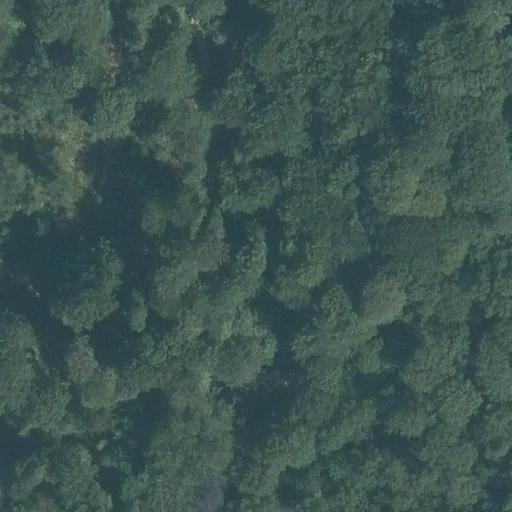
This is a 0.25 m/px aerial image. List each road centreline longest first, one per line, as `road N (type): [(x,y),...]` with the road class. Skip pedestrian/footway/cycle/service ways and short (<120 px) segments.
road 1 (track): [(274,385),(376,306),(428,223),(466,102),(511,4)]
road 2 (track): [(195,0),(274,385)]
road 3 (track): [(0,395),(274,385)]
road 4 (track): [(376,306),(415,309),(451,357),(468,450),(493,511)]
road 5 (track): [(451,357),(449,161)]
road 6 (track): [(190,511),(230,463),(274,385)]
